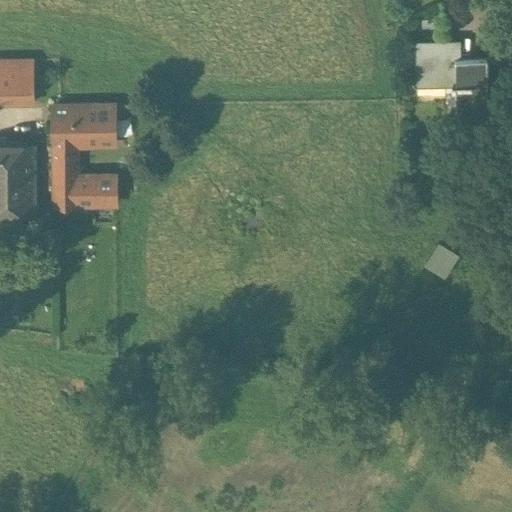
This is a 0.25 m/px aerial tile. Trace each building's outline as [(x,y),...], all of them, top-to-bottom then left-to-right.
[(487,57),(447,57),(447,38),(417,38),(417,82),(454,82),(453,85),(460,85),(460,83),(465,83),(465,99),(487,99),(487,57)] [(0,106),(35,106),(35,59),(0,59),(0,106)] [(115,104),(54,105),(56,203),(117,202),(116,173),(77,173),(77,143),(115,143),(115,104)] [(35,142),(0,141),(0,210),(35,211),(35,142)] [(30,280),(8,280),(8,328),(30,328),(30,280)]
